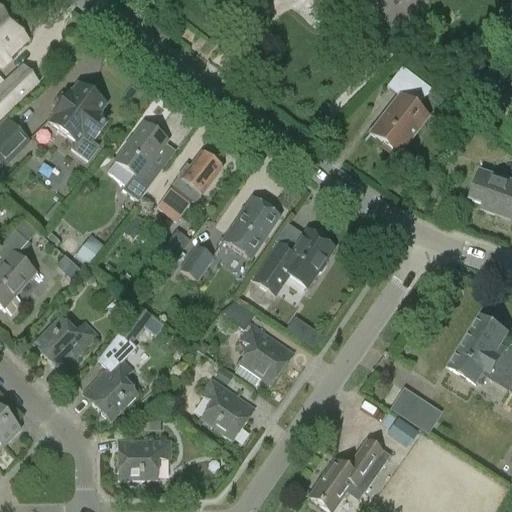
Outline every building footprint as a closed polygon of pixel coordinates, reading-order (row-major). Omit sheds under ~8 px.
[(0,123),(40,86),(22,67),(3,84),(0,81),(0,66),(26,41),(0,11),(0,123)] [(398,161),(430,120),(416,109),(429,92),(401,70),(386,90),(397,99),(368,136),(398,161)] [(73,148),(70,152),(87,165),(98,150),(91,144),(107,123),(98,116),(104,107),(77,87),(70,95),(69,94),(66,98),(55,113),(52,116),(55,118),(50,125),(76,144),(73,148)] [(30,145),(6,120),(0,126),(0,167),(4,171),(30,145)] [(137,205),(161,173),(151,165),(167,143),(142,125),(131,141),(130,140),(124,149),(114,164),(132,178),(121,193),(137,205)] [(173,191),(156,211),(157,212),(173,225),(190,203),(185,199),(192,191),(200,197),(220,172),(199,155),(188,169),(185,167),(175,180),(176,181),(170,189),(173,191)] [(511,185),(480,174),(470,202),(483,207),(481,213),(498,219),(500,213),(511,216),(511,185)] [(251,200),(221,243),(250,262),(279,220),(251,200)] [(0,247),(0,309),(2,311),(34,275),(16,259),(28,246),(13,233),(0,247)] [(306,291),(316,275),(320,275),(324,267),(324,264),(332,251),(306,233),(291,256),(276,246),(253,281),(277,297),(289,280),(306,291)] [(175,263),(189,244),(176,234),(165,247),(170,251),(166,256),(175,263)] [(195,248),(178,273),(197,286),(214,260),(195,248)] [(285,367),(279,363),(287,353),(249,327),(255,318),(236,305),(220,319),(243,335),(238,342),(249,350),(237,367),(240,368),(235,375),(255,389),(259,382),(270,389),(285,367)] [(115,337),(116,337),(110,345),(123,355),(129,348),(130,349),(151,320),(150,319),(138,310),(136,309),(115,337)] [(299,319),(290,329),(313,349),(322,339),(299,319)] [(97,339),(83,325),(74,335),(59,320),(31,348),(50,367),(65,351),(75,361),(97,339)] [(511,350),(508,356),(499,350),(508,336),(481,320),(448,372),(475,388),(490,364),(511,377),(511,350)] [(109,425),(137,397),(122,383),(132,373),(118,360),(96,382),(105,391),(90,407),(109,425)] [(210,405),(199,422),(231,445),(246,423),(229,411),(236,400),(210,382),(200,398),(210,405)] [(406,389),(392,412),(431,436),(445,414),(406,389)] [(19,432),(0,413),(0,410),(7,403),(0,396),(0,444),(4,448),(19,432)] [(405,452),(417,436),(397,421),(386,438),(405,452)] [(156,483),(156,463),(169,463),(169,443),(152,444),(138,444),(138,457),(116,457),(116,463),(117,483),(156,483)] [(366,444),(346,472),(334,463),(308,500),(325,511),(333,511),(352,486),(364,495),(389,460),(366,444)]
